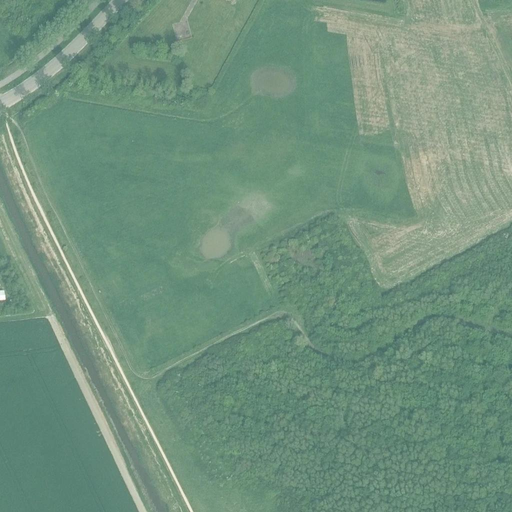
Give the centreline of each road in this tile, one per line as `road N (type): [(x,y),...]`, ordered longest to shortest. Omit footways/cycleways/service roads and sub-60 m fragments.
road 1 (unknown): [(0,106),(18,127),(141,377),(275,315),(291,319),(321,353),(351,362),(431,317),(511,335)]
road 2 (tertiary): [(0,105),(119,0)]
